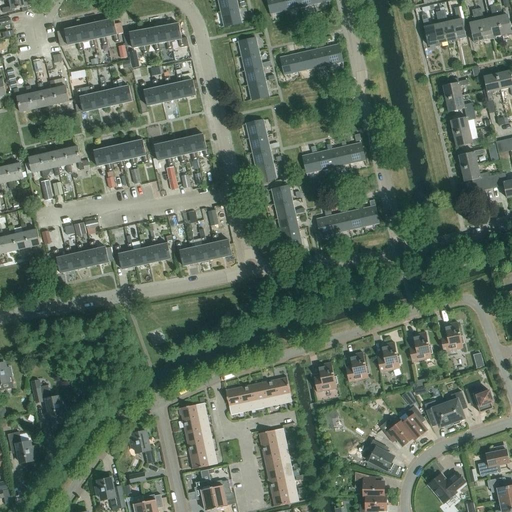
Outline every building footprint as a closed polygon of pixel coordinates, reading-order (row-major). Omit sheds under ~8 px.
[(9,0),(11,7),(3,9),(4,14),(13,12),(13,10),(30,6),(28,0),(9,0)] [(236,0),(217,0),(221,12),(238,8),(236,0)] [(282,0),(267,0),(270,14),(285,11),(282,0)] [(297,0),(282,0),(285,11),(300,8),(297,0)] [(495,5),(501,36),(508,34),(508,36),(511,35),(507,15),(502,16),(499,4),(495,5)] [(492,15),(488,16),(488,19),(493,39),(496,38),(496,37),(501,36),(495,5),(490,6),(492,15)] [(457,20),(452,21),(457,41),(460,41),(460,40),(466,38),(459,7),(454,8),(457,20)] [(238,8),(221,12),(224,27),(242,23),(238,8)] [(481,8),(476,9),(483,40),(489,39),(490,40),(493,39),(488,19),(488,16),(483,18),(481,8)] [(474,23),(470,24),(474,43),(478,42),(478,41),(483,40),(476,9),(472,10),(474,23)] [(445,10),(441,11),(448,42),(453,41),(453,42),(457,41),(452,21),(448,22),(445,10)] [(439,24),(434,25),(439,45),(442,45),(441,44),(448,42),(441,11),(436,12),(439,24)] [(427,14),(422,15),(429,46),(435,45),(435,46),(439,45),(434,25),(429,26),(427,14)] [(114,20),(101,22),(105,38),(106,37),(114,36),(116,44),(120,43),(118,34),(117,35),(114,20)] [(105,38),(101,22),(89,25),(93,40),(94,40),(102,38),(103,47),(108,46),(106,37),(105,38)] [(181,48),(185,47),(188,47),(187,38),(182,39),(179,24),(167,27),(170,42),(172,41),(179,40),(181,48)] [(93,40),(89,25),(77,28),(80,43),(82,43),(90,41),(92,49),(96,48),(94,40),(93,40)] [(173,50),(172,41),(170,42),(167,27),(155,29),(157,44),(159,44),(167,42),(168,51),(173,50)] [(80,43),(77,28),(65,30),(68,46),(78,44),(80,52),(84,51),(82,43),(80,43)] [(161,52),(159,44),(157,44),(155,29),(142,31),(145,46),(147,46),(155,45),(156,53),(161,52)] [(148,54),(147,46),(145,46),(142,31),(130,33),(133,49),(142,47),(144,55),(148,54)] [(256,38),(238,42),(241,57),(259,53),(256,38)] [(118,47),(121,59),(127,57),(125,45),(118,47)] [(339,45),(324,48),(328,66),(343,62),(339,45)] [(324,48),(309,52),(313,69),(328,66),(324,48)] [(139,67),(136,51),(129,52),(132,69),(139,67)] [(309,52),(295,55),(299,72),(313,69),(309,52)] [(259,53),(241,57),(245,71),(262,67),(259,53)] [(284,76),(299,72),(295,55),(280,58),(284,76)] [(36,73),(42,72),(39,60),(33,61),(36,73)] [(262,67),(245,71),(248,86),(266,82),(262,67)] [(511,78),(510,71),(498,74),(501,90),(511,88),(511,93),(511,78)] [(492,92),(501,90),(498,74),(485,77),(488,93),(487,93),(489,101),(494,100),(492,92)] [(181,83),(185,99),(197,96),(193,80),(184,83),(182,75),(178,76),(179,83),(181,83)] [(172,101),(185,99),(181,83),(179,83),(172,85),(170,77),(165,78),(167,86),(169,86),(172,101)] [(160,104),(172,101),(169,86),(167,86),(160,88),(158,80),(153,81),(155,89),(157,89),(160,104)] [(446,99),(462,96),(460,86),(468,84),(467,80),(458,82),(459,83),(451,85),(444,87),(446,99)] [(54,89),(57,105),(69,102),(66,87),(56,89),(55,81),(50,82),(52,90),(54,89)] [(117,89),(120,105),(133,102),(129,87),(120,89),(118,81),(113,82),(115,89),(117,89)] [(266,82),(248,86),(251,100),(269,97),(266,82)] [(108,108),(120,105),(117,89),(115,89),(107,91),(106,83),(101,84),(103,92),(105,92),(108,108)] [(148,107),(160,104),(157,89),(155,89),(148,91),(146,83),(141,84),(143,93),(145,92),(148,107)] [(45,107),(57,105),(54,89),(52,90),(44,91),(42,84),(38,85),(40,92),(41,92),(45,107)] [(33,110),(45,107),(41,92),(40,92),(32,94),(30,86),(26,87),(27,95),(29,95),(33,110)] [(96,110),(108,108),(105,92),(103,92),(95,94),(93,86),(89,87),(91,95),(92,95),(96,110)] [(20,113),(33,110),(29,95),(27,95),(20,97),(18,89),(13,90),(15,98),(17,98),(20,113)] [(83,113),(96,110),(92,95),(91,95),(83,97),(82,89),(77,90),(79,99),(80,99),(83,113)] [(474,111),(473,107),(472,103),(465,105),(462,96),(446,99),(449,112),(464,108),(465,113),(474,111)] [(475,115),(474,111),(465,113),(467,117),(451,121),(454,134),(470,130),(468,121),(476,119),(475,115)] [(249,139),(266,135),(263,120),(246,124),(249,139)] [(472,139),(470,130),(454,134),(457,146),(472,143),(473,144),(481,142),(480,138),(472,139)] [(204,135),(192,137),(195,153),(196,152),(204,151),(205,159),(210,158),(208,149),(207,149),(204,135)] [(270,149),(266,135),(249,139),(252,153),(270,149)] [(195,153),(192,137),(179,140),(183,155),(184,155),(191,153),(193,162),(198,161),(196,152),(195,153)] [(183,155),(179,140),(167,143),(170,158),(172,158),(180,156),(181,164),(186,163),(184,155),(183,155)] [(502,141),(505,152),(510,151),(508,140),(502,141)] [(143,141),(131,143),(134,158),(136,158),(143,156),(145,164),(150,163),(148,154),(146,155),(143,141)] [(498,154),(505,152),(502,141),(496,142),(498,154)] [(131,143),(119,146),(122,161),(124,161),(131,159),(133,167),(138,166),(136,158),(134,158),(131,143)] [(170,158),(167,143),(155,145),(158,161),(167,159),(169,167),(174,166),(172,158),(170,158)] [(361,143),(346,147),(350,164),(365,161),(361,143)] [(119,146),(106,149),(110,164),(112,163),(119,162),(121,170),(126,169),(124,161),(122,161),(119,146)] [(78,147),(66,150),(69,165),(71,165),(78,163),(80,171),(85,170),(83,161),(82,162),(78,147)] [(346,147),(332,150),(336,167),(350,164),(346,147)] [(114,172),(112,163),(110,164),(106,149),(94,152),(98,167),(107,165),(109,173),(114,172)] [(273,164),(270,149),(252,153),(255,168),(273,164)] [(459,155),(462,169),(478,165),(476,155),(484,154),(483,149),(474,151),(474,152),(459,155)] [(66,150),(54,153),(57,168),(59,167),(66,166),(68,174),(73,173),(71,165),(69,165),(66,150)] [(332,150),(317,153),(321,171),(336,167),(332,150)] [(54,153),(41,155),(45,171),(46,170),(54,169),(56,177),(61,176),(59,167),(57,168),(54,153)] [(317,153),(303,157),(306,174),(321,171),(317,153)] [(45,171),(41,155),(29,158),(32,173),(42,171),(44,179),(48,178),(46,170),(45,171)] [(20,164),(8,167),(12,182),(13,182),(21,180),(23,188),(27,187),(25,178),(24,179),(20,164)] [(276,179),(273,164),(255,168),(259,182),(276,179)] [(481,178),(484,178),(489,176),(488,172),(480,174),(478,165),(462,169),(465,181),(473,179),(479,178),(481,177),(481,178)] [(148,167),(150,182),(159,181),(158,166),(148,167)] [(8,167),(0,168),(0,184),(2,184),(9,183),(11,191),(15,190),(13,182),(12,182),(8,167)] [(171,191),(178,189),(173,167),(167,169),(171,191)] [(134,185),(141,183),(137,169),(131,171),(134,185)] [(495,175),(498,187),(505,185),(507,198),(511,196),(511,180),(508,181),(506,173),(495,175)] [(184,189),(191,187),(188,175),(181,177),(184,189)] [(492,188),(498,187),(495,175),(490,176),(492,188)] [(490,176),(489,176),(484,178),(487,189),(492,188),(490,176)] [(479,178),(481,191),(487,189),(484,178),(481,178),(481,177),(479,178)] [(115,187),(113,178),(107,179),(110,189),(115,187)] [(475,192),(481,191),(479,178),(473,179),(475,192)] [(45,201),(53,200),(48,181),(41,182),(45,201)] [(53,184),(55,196),(63,195),(61,182),(53,184)] [(274,205),(292,201),(289,186),(271,190),(274,205)] [(278,219),(295,215),(292,201),(274,205),(278,219)] [(375,206),(361,210),(365,227),(379,224),(375,206)] [(361,210),(346,213),(350,230),(365,227),(361,210)] [(211,226),(218,225),(215,211),(208,212),(211,226)] [(346,213),(331,216),(335,234),(350,230),(346,213)] [(281,234),(298,230),(295,215),(278,219),(281,234)] [(331,216),(317,220),(321,237),(335,234),(331,216)] [(99,227),(97,220),(85,222),(87,230),(99,227)] [(152,239),(158,237),(155,223),(149,225),(152,239)] [(25,232),(28,248),(41,245),(37,230),(28,232),(26,224),(21,225),(23,233),(25,232)] [(65,227),(66,235),(74,233),(72,226),(65,227)] [(16,251),(28,248),(25,232),(23,233),(15,235),(14,227),(9,228),(11,236),(13,235),(16,251)] [(13,235),(11,236),(3,237),(2,230),(0,229),(0,238),(4,253),(16,251),(13,235)] [(302,244),(298,230),(281,234),(284,248),(302,244)] [(43,238),(44,245),(51,243),(48,232),(42,233),(43,238)] [(216,243),(220,258),(232,256),(229,240),(219,242),(217,234),(213,235),(214,244),(216,243)] [(208,261),(220,258),(216,243),(214,244),(207,245),(205,237),(201,238),(202,246),(204,246),(208,261)] [(156,246),(159,262),(171,259),(168,243),(158,246),(156,238),(152,239),(154,247),(156,246)] [(196,264),(208,261),(204,246),(202,246),(195,248),(193,240),(189,241),(191,249),(192,249),(196,264)] [(147,265),(159,262),(156,246),(154,247),(146,248),(145,241),(140,242),(142,249),(143,249),(147,265)] [(94,250),(97,265),(110,263),(106,247),(96,249),(95,242),(90,243),(92,251),(94,250)] [(135,267),(147,265),(143,249),(142,249),(134,251),(132,243),(128,244),(130,252),(131,252),(135,267)] [(184,267),(196,264),(192,249),(191,249),(183,251),(181,243),(176,244),(178,252),(180,252),(184,267)] [(85,268),(97,265),(94,250),(92,251),(84,252),(83,245),(78,246),(80,253),(82,253),(85,268)] [(122,270),(135,267),(131,252),(130,252),(122,254),(120,246),(116,247),(118,256),(119,255),(122,270)] [(73,271),(85,268),(82,253),(80,253),(72,255),(70,247),(66,248),(68,256),(69,256),(73,271)] [(60,274),(73,271),(69,256),(68,256),(60,258),(58,250),(54,251),(55,259),(57,259),(60,274)] [(444,353),(463,348),(462,344),(464,344),(463,336),(461,337),(458,323),(450,324),(451,326),(445,328),(447,336),(440,338),(444,353)] [(412,363),(432,359),(431,354),(433,354),(431,347),(429,347),(426,333),(419,334),(419,336),(413,338),(415,346),(409,348),(412,363)] [(397,357),(394,343),(387,344),(387,347),(382,348),(384,357),(377,358),(380,373),(400,369),(399,364),(401,364),(399,357),(397,357)] [(349,383),(368,379),(367,374),(369,374),(368,367),(366,367),(363,353),(355,355),(356,357),(350,358),(352,367),(346,368),(349,383)] [(478,367),(485,366),(484,354),(477,355),(478,367)] [(0,390),(14,388),(11,376),(10,368),(6,369),(4,363),(0,363),(0,390)] [(331,363),(324,365),(324,367),(319,368),(321,377),(314,378),(317,393),(337,389),(336,385),(338,384),(336,377),(334,377),(331,363)] [(286,378),(275,381),(279,402),(287,401),(288,403),(292,402),(287,377),(286,377),(286,378)] [(51,419),(63,416),(62,410),(66,409),(64,401),(60,402),(59,396),(49,390),(49,385),(40,387),(39,380),(32,382),(36,403),(43,402),(43,400),(47,399),(51,419)] [(275,381),(262,383),(267,405),(275,403),(275,406),(280,405),(279,402),(275,381)] [(262,383),(250,386),(255,408),(263,406),(263,408),(268,408),(267,405),(262,383)] [(250,386),(238,388),(243,410),(251,409),(251,411),(255,410),(255,408),(250,386)] [(480,413),(493,409),(491,402),(493,402),(489,391),(487,392),(486,389),(478,392),(476,386),(465,390),(470,404),(476,402),(480,413)] [(243,413),(243,410),(238,388),(227,391),(226,390),(231,415),(231,413),(239,411),(239,414),(243,413)] [(461,392),(451,395),(453,401),(445,404),(452,423),(453,423),(453,426),(460,423),(460,421),(465,419),(461,408),(467,406),(461,392)] [(435,401),(425,405),(430,419),(432,427),(438,425),(439,428),(452,423),(445,404),(437,407),(435,401)] [(180,409),(183,421),(205,416),(203,408),(206,408),(205,403),(179,409),(180,409)] [(424,418),(414,407),(405,413),(409,418),(403,423),(414,438),(415,440),(426,431),(419,422),(424,418)] [(339,411),(327,412),(328,428),(340,427),(339,411)] [(183,421),(185,433),(207,428),(206,421),(208,420),(207,416),(205,416),(183,421)] [(389,420),(380,427),(392,443),(398,439),(403,446),(414,438),(403,423),(401,421),(394,427),(389,420)] [(185,433),(188,445),(210,441),(208,433),(211,432),(210,428),(207,428),(185,433)] [(262,446),(284,441),(282,434),(284,433),(284,429),(258,434),(258,435),(259,435),(262,446)] [(145,452),(147,465),(156,463),(153,450),(149,450),(145,431),(133,434),(134,440),(130,440),(132,449),(136,448),(137,454),(145,452)] [(19,432),(8,435),(11,452),(18,450),(21,464),(34,461),(32,455),(36,455),(35,446),(31,447),(29,441),(21,443),(19,432)] [(188,445),(191,457),(212,453),(211,445),(213,444),(212,440),(210,441),(188,445)] [(388,470),(390,471),(394,464),(391,463),(394,458),(384,452),(386,447),(373,440),(368,450),(373,453),(369,461),(388,470)] [(284,441),(262,446),(264,458),(286,454),(284,446),(287,445),(286,441),(284,441)] [(488,462),(478,465),(480,477),(498,473),(496,466),(509,463),(505,446),(494,449),(495,452),(486,454),(488,462)] [(215,452),(212,453),(191,457),(193,469),(192,469),(192,470),(218,464),(217,464),(215,464),(213,457),(216,456),(215,452)] [(289,453),(286,454),(264,458),(267,470),(289,466),(287,458),(290,457),(289,453)] [(291,465),(289,466),(267,470),(269,483),(291,478),(290,470),(292,469),(291,465)] [(146,481),(145,473),(129,476),(131,485),(146,481)] [(355,473),(355,488),(363,488),(363,497),(366,497),(384,497),(384,496),(384,483),(375,483),(375,477),(372,477),(355,473)] [(455,491),(465,483),(457,473),(447,481),(441,475),(428,485),(444,504),(457,493),(455,491)] [(294,477),(291,478),(269,483),(272,495),(294,490),(292,482),(295,482),(294,477)] [(119,509),(125,507),(121,487),(113,489),(111,478),(98,481),(99,487),(95,488),(97,496),(101,495),(102,501),(110,499),(113,511),(119,510),(119,509)] [(500,501),(511,498),(511,485),(504,487),(502,478),(487,481),(489,489),(491,489),(492,493),(498,492),(500,501)] [(216,509),(212,488),(211,483),(211,480),(196,483),(197,487),(194,488),(197,500),(203,499),(205,511),(207,511),(208,511),(210,511),(213,511),(215,509),(216,509)] [(0,482),(0,490),(2,490),(3,490),(10,489),(8,481),(0,482)] [(212,488),(216,509),(218,509),(221,510),(223,509),(226,507),(227,507),(225,494),(231,493),(228,481),(222,482),(222,481),(211,483),(212,488)] [(296,489),(294,490),(272,495),(274,506),(273,506),(273,507),(299,502),(299,501),(296,502),(295,494),(297,493),(296,489)] [(154,496),(144,498),(145,502),(146,511),(158,511),(158,509),(163,507),(161,495),(155,496),(154,496)] [(366,505),(360,505),(359,511),(374,511),(375,510),(386,510),(387,496),(384,496),(384,497),(366,497),(366,505)] [(511,511),(511,498),(500,501),(501,511),(495,511),(509,511),(511,511)] [(146,511),(145,502),(134,504),(133,501),(127,502),(129,511),(146,511)]
